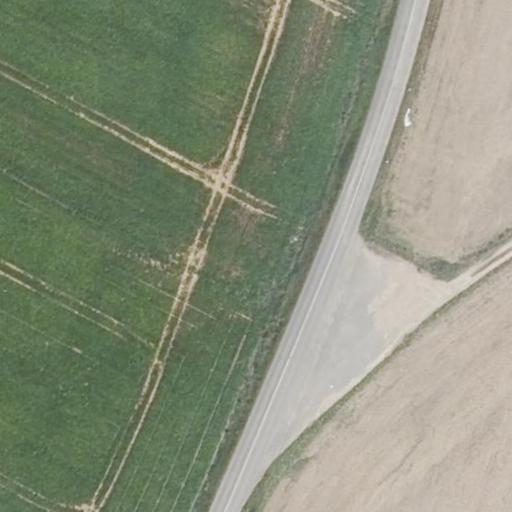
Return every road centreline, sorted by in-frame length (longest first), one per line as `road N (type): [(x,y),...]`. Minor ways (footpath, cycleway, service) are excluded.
road 1 (secondary): [(223,511),(382,116),(415,0)]
road 2 (track): [(511,256),(276,385)]
